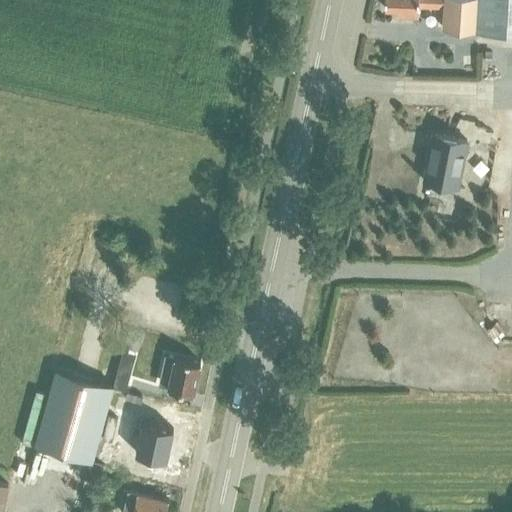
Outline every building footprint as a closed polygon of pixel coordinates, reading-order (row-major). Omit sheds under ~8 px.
[(511,30),(511,0),(382,0),(382,6),(396,7),(396,14),(416,15),(416,7),(442,8),(441,27),(511,30)] [(465,139),(431,130),(419,177),(453,186),(465,139)] [(167,386),(193,392),(200,361),(165,353),(159,377),(169,379),(167,386)] [(55,369),(34,445),(38,446),(64,453),(91,460),(112,385),(55,369)] [(142,420),(135,452),(167,458),(173,427),(142,420)] [(104,473),(180,491),(186,466),(110,448),(104,473)] [(166,511),(169,498),(127,489),(122,511),(166,511)]
